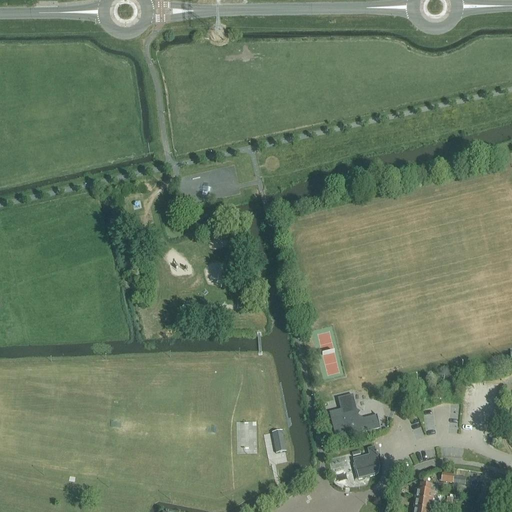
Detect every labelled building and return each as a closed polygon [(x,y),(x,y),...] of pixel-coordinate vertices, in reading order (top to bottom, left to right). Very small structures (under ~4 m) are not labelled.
[(329,414),(336,441),(362,434),(380,430),(381,430),(378,421),(377,415),(376,415),(377,417),(364,420),(362,420),(363,422),(359,423),(358,416),(360,413),(356,411),(353,396),(338,399),(341,411),(329,414)] [(286,452),(284,438),(283,431),(272,433),(275,453),(286,452)] [(380,468),(376,454),(375,448),(367,450),(369,456),(353,460),(356,473),(358,481),(376,476),(377,475),(379,474),(379,472),(380,470),(380,468)] [(455,476),(442,474),(441,483),(453,485),(454,484),(455,477),(455,476)] [(455,477),(454,484),(465,486),(466,478),(455,477)] [(415,501),(432,503),(434,494),(433,493),(433,490),(431,489),(431,486),(421,484),(420,492),(416,491),(415,501)] [(432,503),(415,501),(414,510),(430,511),(432,507),(439,508),(440,504),(432,503)]
